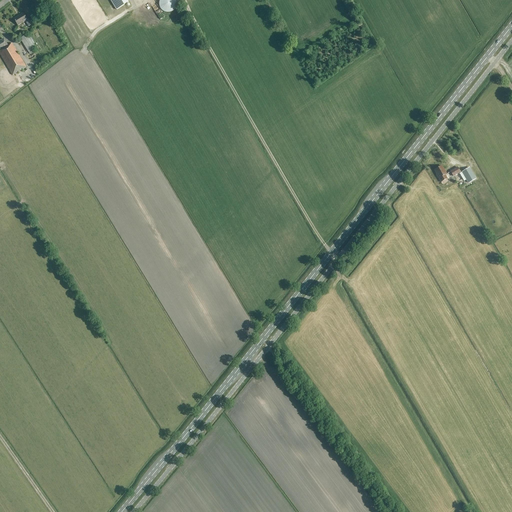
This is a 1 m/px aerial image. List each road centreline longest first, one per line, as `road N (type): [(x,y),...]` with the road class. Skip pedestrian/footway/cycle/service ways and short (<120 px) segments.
road 1 (primary): [(261,339),(487,56)]
road 2 (unclassified): [(269,344),(494,62)]
road 3 (primary): [(121,511),(261,339)]
road 4 (unclassified): [(133,511),(269,344)]
